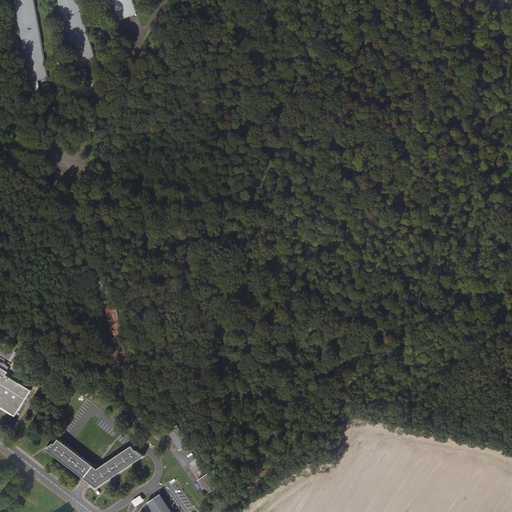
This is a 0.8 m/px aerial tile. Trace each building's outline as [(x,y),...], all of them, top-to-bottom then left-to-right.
[(33,0),(15,0),(31,82),(49,79),(33,0)] [(76,0),(58,0),(79,68),(80,68),(96,64),(76,0)] [(131,0),(111,0),(119,21),(137,15),(131,0)] [(95,144),(91,152),(96,155),(100,147),(95,144)] [(128,364),(115,302),(105,304),(118,367),(127,365),(128,364)] [(0,407),(13,416),(29,391),(4,376),(6,373),(0,369),(0,407)] [(179,452),(188,446),(176,427),(167,433),(179,452)] [(136,451),(133,446),(98,470),(59,440),(55,445),(54,444),(45,449),(97,488),(144,456),(137,450),(136,451)] [(206,496),(217,489),(209,475),(198,482),(206,496)] [(146,504),(150,511),(170,511),(159,495),(146,504)]
